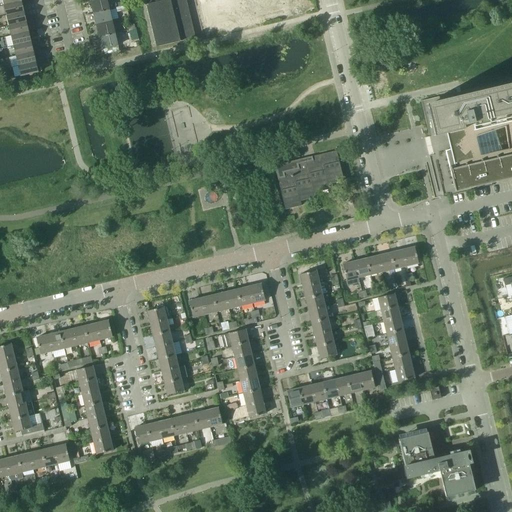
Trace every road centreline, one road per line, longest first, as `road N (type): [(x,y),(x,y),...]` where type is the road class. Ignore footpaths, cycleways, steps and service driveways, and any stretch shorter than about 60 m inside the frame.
road 1 (residential): [(329,0),(385,224)]
road 2 (residential): [(473,382),(432,215)]
road 3 (residential): [(117,289),(269,252)]
road 4 (residential): [(503,511),(473,382)]
road 5 (residential): [(140,411),(117,289)]
road 6 (residential): [(291,371),(269,252)]
road 7 (residential): [(0,317),(117,289)]
